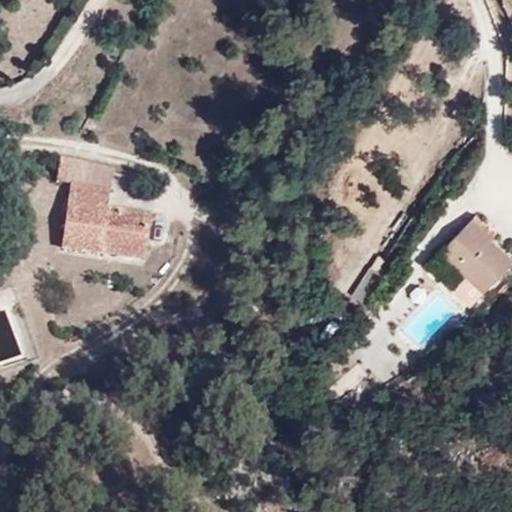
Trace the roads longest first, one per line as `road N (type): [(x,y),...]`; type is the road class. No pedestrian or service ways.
road 1 (unknown): [(0,142),(72,145),(129,159),(171,180),(189,204),(187,267),(136,316),(49,368),(27,401),(79,394),(116,406),(139,421),(204,511)]
road 2 (unknown): [(0,96),(28,97),(45,82),(96,0)]
